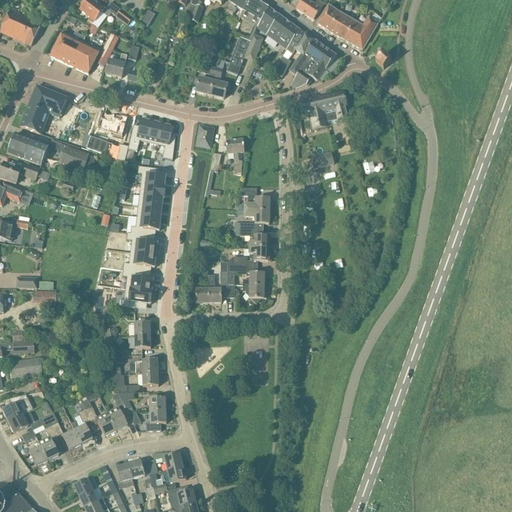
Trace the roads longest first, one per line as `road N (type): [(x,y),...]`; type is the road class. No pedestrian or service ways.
road 1 (primary): [(356,511),(511,81)]
road 2 (residential): [(192,440),(168,334),(189,321),(261,321),(283,291),(284,135),(275,104)]
road 3 (unclassified): [(330,511),(328,490),(364,352),(401,294),(429,186),(423,122)]
road 4 (residential): [(163,304),(186,111)]
road 5 (residential): [(34,491),(128,448),(192,440)]
road 6 (unclassified): [(27,67),(54,81),(186,111)]
road 7 (unclassified): [(420,0),(410,41),(423,122)]
